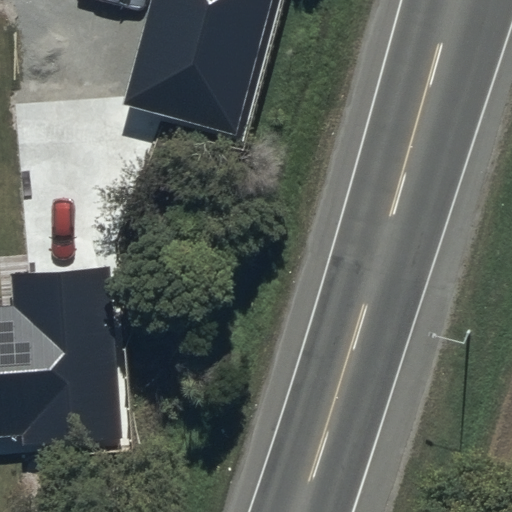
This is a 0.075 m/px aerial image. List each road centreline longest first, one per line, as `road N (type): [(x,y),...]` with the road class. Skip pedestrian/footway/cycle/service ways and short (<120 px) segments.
road 1 (secondary): [(301,511),(401,172)]
road 2 (secondary): [(461,0),(401,172)]
road 3 (trunk): [(401,172),(441,0)]
